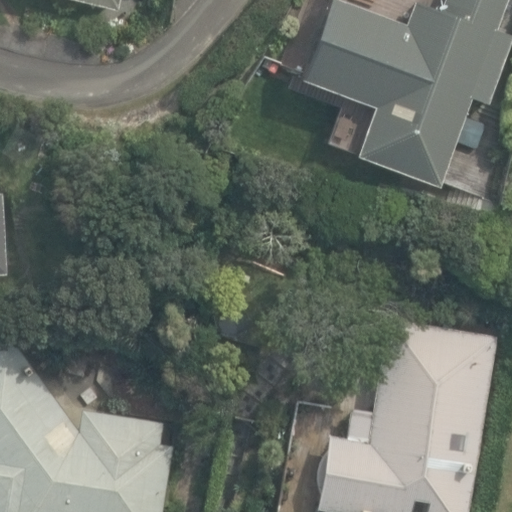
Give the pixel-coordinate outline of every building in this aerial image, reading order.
[(79,0),(115,9),(116,0),(79,0)] [(486,104),(511,36),(495,30),(505,0),(320,0),(292,79),(340,96),(322,144),(436,185),(467,97),(486,104)] [(511,14),(511,0),(506,0),(503,11),(511,14)] [(317,506),(354,511),(465,511),(495,337),(388,319),(372,410),(352,407),(346,438),(329,435),(317,506)] [(163,511),(174,444),(161,443),(164,422),(79,408),(77,428),(8,331),(0,337),(0,511),(163,511)]
